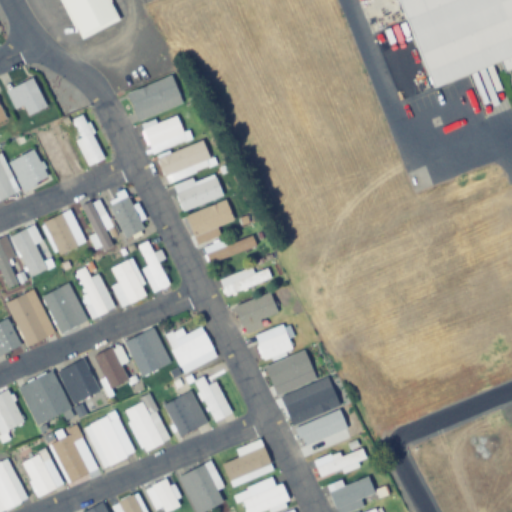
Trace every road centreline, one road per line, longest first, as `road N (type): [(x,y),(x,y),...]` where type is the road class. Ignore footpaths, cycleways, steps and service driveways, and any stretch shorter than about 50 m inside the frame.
road 1 (residential): [(314,511),(92,79),(31,43),(8,0)]
road 2 (residential): [(264,414),(40,511)]
road 3 (residential): [(202,288),(0,371)]
road 4 (residential): [(0,220),(140,162)]
